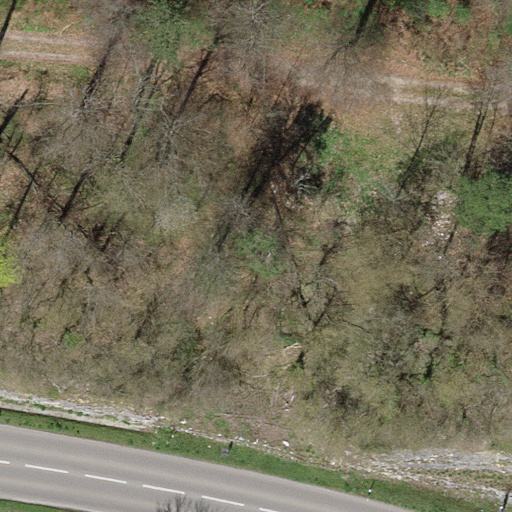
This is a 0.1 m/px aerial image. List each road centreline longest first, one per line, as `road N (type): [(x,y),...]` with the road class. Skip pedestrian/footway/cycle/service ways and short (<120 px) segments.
road 1 (track): [(0,55),(511,98)]
road 2 (secondary): [(271,511),(82,467),(0,458)]
